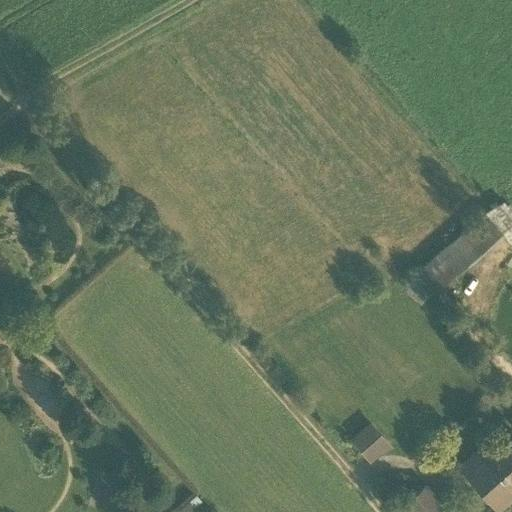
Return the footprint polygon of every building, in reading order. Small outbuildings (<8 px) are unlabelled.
[(511,213),(502,202),(483,213),(500,232),(511,245),(511,213)] [(483,213),(418,271),(434,289),(435,290),(500,232),(483,213)] [(418,271),(402,285),(419,304),(434,289),(418,271)] [(388,444),(367,419),(349,434),(370,459),(388,444)] [(511,433),(471,469),(501,502),(511,492),(511,433)] [(435,501),(424,488),(405,505),(410,511),(431,511),(427,508),(435,501)] [(444,511),(435,501),(427,508),(431,511),(444,511)]
